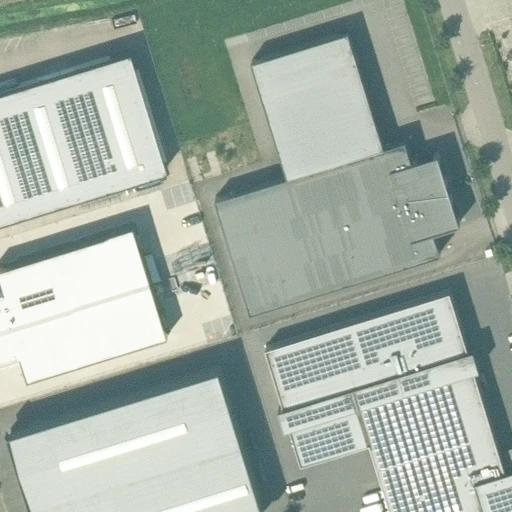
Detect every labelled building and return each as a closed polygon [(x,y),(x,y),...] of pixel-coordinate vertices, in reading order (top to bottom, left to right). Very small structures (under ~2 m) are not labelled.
[(287,174),(215,196),(250,311),(441,252),(434,230),(460,222),(451,192),(448,193),(444,182),(448,181),(439,152),(413,159),(406,138),(384,144),(351,37),(348,29),(340,32),(340,31),(260,56),(252,59),(255,67),(254,67),(287,174)] [(128,49),(0,88),(0,220),(165,170),(128,49)] [(0,287),(1,292),(0,291),(0,360),(21,354),(28,378),(168,335),(134,223),(0,266),(0,287)] [(511,511),(511,466),(505,468),(475,368),(480,366),(474,346),(468,348),(450,289),(266,345),(284,405),(279,407),(285,427),(290,425),(301,462),(370,441),(391,511),(466,511),(484,507),(485,511),(511,511)] [(268,511),(269,511),(265,511),(220,365),(9,430),(8,426),(7,427),(33,511),(268,511)]
